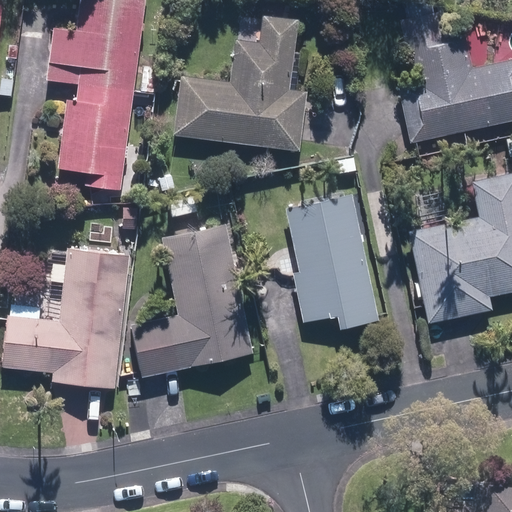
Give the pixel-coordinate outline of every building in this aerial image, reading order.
[(149,0),(79,0),(76,28),(54,25),(46,80),(69,83),(57,168),(86,172),(85,183),(124,188),(149,0)] [(184,74),(176,135),(299,151),(307,90),(289,87),(298,17),(241,10),(232,80),(184,74)] [(398,83),(411,141),(511,119),(511,58),(473,67),(464,25),(444,30),(439,10),(401,18),(415,79),(398,83)] [(481,215),(408,230),(427,323),(494,310),(491,294),(511,289),(511,170),(473,179),(481,215)] [(356,193),(287,205),(299,269),(293,270),(302,320),(338,314),(341,327),(379,319),(356,193)] [(228,223),(164,236),(179,313),(131,322),(142,375),(254,353),(228,223)] [(132,253),(69,245),(60,319),(10,313),(4,365),(54,371),(53,380),(116,387),(132,253)] [(511,511),(511,486),(468,481),(464,511),(511,511)]
